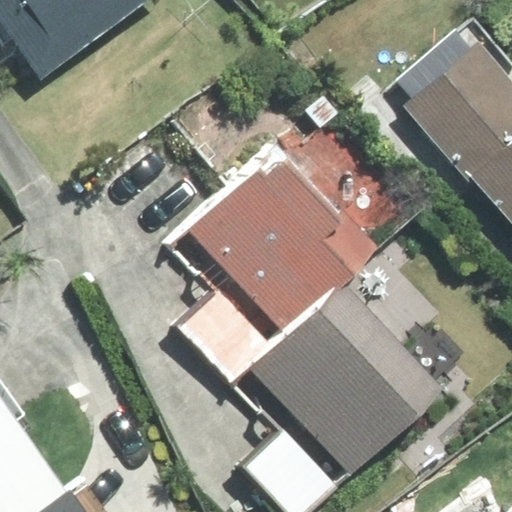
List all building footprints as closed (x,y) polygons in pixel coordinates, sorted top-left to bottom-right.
[(0,0),(0,58),(23,88),(132,0),(0,0)] [(511,0),(497,0),(511,18),(511,0)] [(511,100),(449,36),(380,104),(511,239),(511,100)] [(242,363),(355,257),(322,222),(335,210),(269,140),(193,211),(242,263),(192,310),(242,363)] [(430,393),(326,286),(232,376),(337,483),(430,393)] [(64,511),(0,422),(0,511),(64,511)] [(302,511),(328,487),(272,428),(230,468),(271,511),(302,511)] [(511,511),(511,499),(510,497),(490,511),(511,511)]
